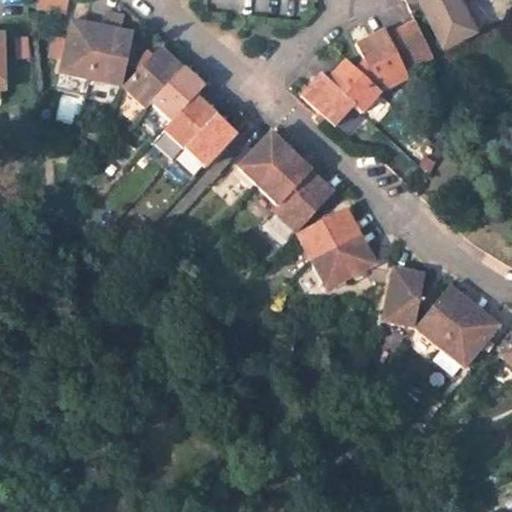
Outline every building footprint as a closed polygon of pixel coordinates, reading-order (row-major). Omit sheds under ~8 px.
[(38,0),(36,8),(64,14),(66,0),(38,0)] [(422,6),(442,48),(474,32),(457,0),(403,0),(410,12),(422,6)] [(122,87),(132,34),(127,33),(122,32),(124,16),(104,12),(101,31),(90,80),(122,87)] [(59,66),(58,74),(90,80),(101,31),(88,29),(89,25),(85,24),(69,21),(65,42),(59,66)] [(387,36),(403,71),(432,56),(415,23),(387,36)] [(403,71),(387,36),(386,35),(373,41),(371,38),(362,43),(356,46),(364,66),(354,71),(378,92),(407,78),(403,71)] [(54,40),(48,63),(59,66),(65,42),(54,40)] [(167,55),(158,47),(122,87),(144,109),(150,103),(179,71),(171,64),(174,61),(167,55)] [(327,83),(354,108),(359,113),(378,92),(354,71),(345,63),(336,74),(327,83)] [(179,71),(150,103),(171,122),(195,96),(204,86),(194,77),(183,67),(179,71)] [(354,108),(327,83),(318,75),(310,85),(301,94),(336,127),(354,108)] [(171,122),(163,131),(182,149),(214,114),(205,105),(195,96),(171,122)] [(182,149),(204,168),(235,134),(225,124),(214,114),(182,149)] [(239,170),(260,189),(293,154),(283,144),(272,134),(239,170)] [(304,163),(293,154),(260,189),(281,208),(313,173),(304,163)] [(300,234),(335,197),(323,186),(325,183),(322,180),(313,173),(281,208),(276,213),(300,234)] [(350,210),(302,236),(318,263),(319,266),(363,240),(356,228),(358,227),(355,220),(350,210)] [(363,240),(319,266),(334,292),(380,267),(375,255),(372,250),(369,251),(363,240)] [(411,330),(423,276),(407,273),(403,272),(403,275),(391,274),(380,323),(411,330)] [(447,287),(412,330),(436,350),(469,310),(461,303),(463,300),(460,297),(447,287)] [(440,353),(462,371),(496,328),(486,319),(483,316),(481,319),(469,310),(436,350),(440,353)] [(511,338),(497,357),(511,369),(511,338)] [(440,353),(432,362),(451,378),(459,369),(440,353)]
